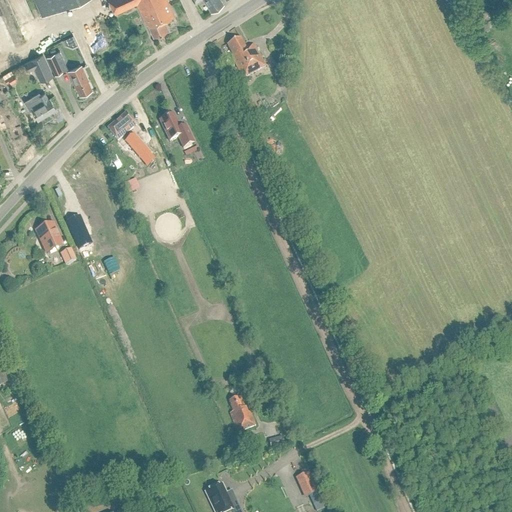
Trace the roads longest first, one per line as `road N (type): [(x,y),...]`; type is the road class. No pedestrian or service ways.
road 1 (track): [(406,511),(205,72)]
road 2 (tertiary): [(0,213),(99,111),(190,43)]
